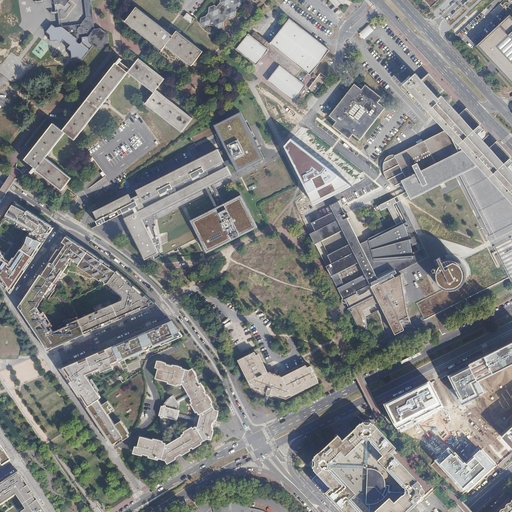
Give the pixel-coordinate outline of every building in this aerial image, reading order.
[(67,49),(71,51),(72,58),(78,57),(81,60),(93,46),(89,43),(88,37),(94,29),(92,28),(90,12),(92,10),(92,4),(91,4),(91,0),(49,0),(55,4),(56,10),(62,10),(65,13),(71,5),(68,3),(67,0),(84,0),(86,17),(81,24),(56,27),(52,24),(46,32),(50,35),(51,41),(57,41),(61,43),(64,40),(70,45),(67,49)] [(220,0),(220,2),(216,7),(214,5),(209,7),(208,12),(205,16),(200,18),(200,24),(204,27),(209,25),(214,26),(217,29),(223,27),(224,21),(222,20),(226,16),(229,19),(235,17),(235,11),(238,8),(243,6),(243,0),(220,0)] [(419,0),(428,10),(439,0),(419,0)] [(472,50),(476,45),(510,13),(504,7),(502,5),(501,3),(502,2),(500,0),(494,0),(457,34),(472,50)] [(505,3),(502,5),(504,7),(506,5),(508,5),(508,7),(511,8),(511,0),(507,0),(508,0),(508,2),(509,2),(506,2),(505,3)] [(487,35),(476,45),(508,79),(510,77),(508,74),(508,73),(507,72),(498,64),(499,63),(494,58),(493,58),(490,55),(494,51),(489,46),(493,42),(496,46),(511,31),(511,8),(508,7),(508,5),(506,5),(504,7),(510,13),(487,35)] [(164,29),(136,7),(125,21),(150,41),(163,50),(166,46),(174,36),(164,29)] [(191,23),(194,19),(187,13),(184,17),(191,23)] [(308,73),(310,74),(310,75),(329,50),(289,18),(270,43),(258,34),(255,32),(251,36),(248,34),(236,49),(256,65),(265,54),(280,65),(267,81),(294,101),(306,86),(296,77),(302,69),(308,73)] [(374,31),(369,25),(359,34),(364,40),(374,31)] [(89,43),(93,46),(96,49),(103,48),(108,41),(108,34),(104,31),(101,28),(94,29),(88,37),(89,43)] [(508,74),(510,77),(508,79),(511,82),(511,31),(496,46),(493,42),(489,46),(494,51),(490,55),(493,58),(494,58),(499,63),(498,64),(507,72),(508,73),(508,74)] [(176,33),(174,36),(166,46),(191,66),(201,53),(176,33)] [(138,59),(133,66),(129,71),(128,72),(154,92),(156,90),(164,79),(138,59)] [(118,62),(117,61),(97,86),(96,87),(96,88),(95,89),(88,98),(101,107),(104,104),(109,97),(113,92),(122,81),(125,77),(128,72),(129,71),(120,64),(118,62)] [(327,78),(321,73),(309,88),(315,93),(327,78)] [(511,160),(510,159),(511,157),(511,155),(509,157),(508,159),(502,153),(503,152),(500,148),(499,149),(486,136),(488,135),(480,126),(483,123),(481,122),(479,124),(477,126),(472,120),(473,119),(469,115),(468,116),(463,111),(464,110),(463,110),(462,110),(450,97),(446,101),(443,98),(443,97),(442,96),(446,92),(428,73),(421,80),(413,87),(420,94),(417,97),(419,99),(418,100),(431,114),(432,113),(435,116),(434,117),(435,117),(441,123),(440,123),(440,124),(441,123),(447,129),(446,130),(445,131),(431,138),(424,141),(417,145),(418,147),(416,148),(415,146),(405,151),(408,155),(403,158),(400,156),(396,155),(394,154),(391,154),(389,155),(387,157),(385,160),(384,162),(384,164),(384,169),(386,175),(388,178),(389,180),(391,182),(393,183),(394,184),(398,185),(400,186),(403,191),(404,190),(404,189),(411,186),(412,188),(406,191),(407,194),(408,196),(438,181),(442,179),(451,174),(454,173),(453,171),(458,169),(460,174),(481,214),(477,216),(495,253),(502,267),(503,268),(506,266),(507,268),(511,265),(511,232),(507,226),(503,227),(500,220),(498,220),(495,213),(491,215),(489,211),(493,208),(485,199),(456,166),(470,159),(472,158),(476,162),(495,183),(496,182),(501,188),(501,189),(502,189),(508,195),(507,196),(508,195),(511,199),(511,160)] [(415,73),(407,80),(410,83),(418,76),(415,73)] [(413,87),(421,80),(418,76),(410,83),(407,80),(403,84),(404,86),(409,91),(411,90),(416,96),(415,97),(416,98),(417,97),(420,94),(413,87)] [(378,102),(361,89),(354,84),(329,115),(336,121),(353,134),(360,140),(385,108),(378,102)] [(365,84),(361,89),(378,102),(381,98),(365,84)] [(156,90),(154,92),(145,103),(145,104),(182,132),(192,118),(178,107),(176,105),(165,97),(156,90)] [(101,107),(88,98),(87,99),(87,100),(86,100),(86,101),(81,107),(81,108),(72,119),(64,129),(67,131),(76,139),(101,107)] [(227,149),(231,159),(238,172),(267,159),(249,125),(241,110),(214,124),(218,132),(227,149)] [(353,134),(336,121),(333,126),(349,138),(353,134)] [(36,167),(39,168),(46,159),(67,131),(64,129),(54,122),(32,151),(26,159),(36,166),(36,167)] [(310,150),(302,144),(293,136),(285,145),(308,194),(313,206),(352,186),(310,150)] [(108,202),(93,210),(98,219),(100,224),(93,227),(93,228),(123,213),(126,220),(131,229),(132,231),(145,259),(159,252),(146,224),(145,222),(143,218),(209,186),(213,184),(232,175),(225,162),(220,152),(218,148),(108,202)] [(220,152),(225,162),(231,159),(227,149),(220,152)] [(456,166),(485,199),(493,208),(507,226),(511,232),(511,199),(508,195),(507,196),(508,195),(502,189),(501,189),(501,188),(496,182),(495,183),(476,162),(472,158),(470,159),(456,166)] [(73,179),(46,159),(39,168),(37,170),(50,180),(51,181),(64,191),(73,179)] [(212,191),(220,205),(223,203),(215,189),(214,187),(213,184),(209,186),(211,188),(212,191)] [(220,205),(191,219),(207,252),(256,229),(258,228),(241,194),(223,203),(220,205)] [(397,202),(396,200),(394,197),(378,205),(381,210),(388,207),(396,224),(385,230),(384,230),(368,238),(369,239),(361,243),(347,217),(349,216),(347,212),(344,214),(343,211),(341,208),(342,207),(338,200),(330,205),(333,211),(312,222),(316,230),(310,234),(315,244),(322,241),(333,262),(326,266),(342,297),(342,298),(341,299),(341,300),(342,301),(342,302),(344,302),(345,302),(346,302),(347,302),(347,301),(350,307),(352,310),(351,311),(363,335),(364,335),(365,333),(366,331),(366,329),(367,327),(368,325),(368,323),(368,321),(367,319),(367,317),(370,322),(381,316),(378,310),(372,313),(369,307),(380,302),(396,333),(404,329),(403,326),(406,324),(411,322),(408,313),(408,312),(408,311),(406,299),(401,274),(395,277),(394,274),(397,272),(394,267),(392,262),(408,260),(408,258),(413,258),(413,255),(412,253),(412,250),(411,246),(416,243),(407,226),(406,227),(404,223),(405,223),(403,220),(396,205),(395,205),(395,206),(393,204),(397,202)] [(26,243),(22,249),(34,257),(42,246),(54,227),(52,226),(35,215),(17,203),(13,209),(12,208),(7,215),(5,218),(18,225),(32,230),(28,236),(26,243)] [(104,281),(106,283),(108,282),(116,272),(109,267),(110,266),(101,259),(100,260),(98,258),(97,258),(81,248),(82,247),(68,237),(65,242),(63,241),(60,245),(62,246),(51,262),(49,261),(41,274),(54,283),(58,277),(59,278),(61,278),(63,278),(64,277),(65,276),(66,275),(63,273),(68,265),(67,264),(71,258),(80,264),(78,266),(85,270),(86,268),(87,269),(95,275),(94,277),(100,281),(101,279),(104,281)] [(57,249),(49,261),(51,262),(62,246),(60,245),(57,249)] [(0,277),(1,279),(2,278),(4,281),(3,282),(8,285),(7,287),(9,291),(11,290),(12,288),(13,289),(21,276),(34,257),(22,249),(21,248),(15,258),(14,257),(10,262),(2,258),(5,254),(0,250),(0,248),(1,247),(0,246),(0,277)] [(82,247),(81,248),(97,258),(98,258),(100,260),(101,259),(82,246),(82,247)] [(476,273),(469,276),(466,278),(467,275),(466,273),(466,270),(465,268),(463,265),(462,263),(459,261),(457,259),(453,259),(451,258),(449,258),(446,259),(443,260),(441,261),(438,264),(437,266),(435,269),(435,271),(426,276),(427,278),(435,293),(418,302),(417,303),(425,319),(426,319),(438,313),(484,289),(483,287),(476,273)] [(79,319),(85,333),(93,330),(92,328),(94,327),(96,329),(103,326),(102,324),(105,322),(106,324),(113,321),(112,319),(118,316),(120,318),(127,315),(126,313),(128,312),(130,314),(141,309),(140,307),(142,306),(144,308),(155,303),(117,270),(116,272),(108,282),(114,287),(113,289),(123,297),(122,300),(119,302),(119,304),(112,307),(111,305),(99,310),(99,312),(96,314),(95,312),(79,319)] [(54,345),(54,347),(56,346),(64,342),(74,338),(77,337),(85,333),(79,319),(77,316),(70,319),(70,321),(68,322),(69,324),(53,331),(51,327),(53,325),(50,322),(49,323),(37,305),(38,302),(39,303),(42,300),(44,302),(45,300),(44,298),(45,296),(44,296),(45,294),(48,296),(50,292),(53,291),(57,285),(54,283),(41,274),(30,290),(30,293),(28,293),(23,301),(19,306),(29,321),(32,323),(31,324),(36,332),(38,332),(38,335),(44,344),(47,344),(49,347),(54,345)] [(115,345),(113,346),(120,363),(125,361),(124,358),(129,355),(130,359),(147,351),(146,348),(155,344),(156,347),(177,338),(175,333),(180,331),(171,321),(151,329),(115,345)] [(180,331),(175,333),(177,338),(178,340),(184,337),(180,331)] [(511,343),(507,346),(486,357),(495,374),(511,365),(511,343)] [(120,363),(113,346),(64,367),(61,368),(87,407),(98,399),(101,397),(87,376),(101,370),(102,372),(120,363)] [(287,398),(288,398),(324,379),(325,379),(316,361),(313,363),(309,364),(310,365),(307,367),(306,366),(283,377),(282,377),(281,380),(280,379),(277,376),(276,376),(277,374),(272,373),(272,374),(271,374),(267,375),(266,375),(267,372),(266,372),(257,355),(256,355),(255,353),(253,353),(238,360),(241,367),(240,367),(242,370),(245,376),(246,379),(247,379),(252,389),(264,393),(266,392),(268,393),(269,393),(270,393),(270,394),(272,395),(273,396),(274,396),(276,396),(278,396),(279,395),(281,395),(286,396),(287,398)] [(480,381),(495,374),(486,357),(471,364),(480,381)] [(161,362),(160,362),(157,362),(156,367),(158,368),(154,383),(178,389),(183,397),(176,401),(174,398),(171,397),(168,400),(165,404),(164,406),(163,406),(162,407),(163,408),(164,409),(164,411),(163,411),(163,413),(163,415),(162,415),(161,415),(161,416),(160,417),(162,418),(161,419),(161,425),(162,426),(163,429),(165,430),(169,428),(173,435),(166,439),(142,433),(138,448),(135,447),(134,453),(138,455),(140,455),(143,455),(148,456),(151,458),(154,459),(155,459),(158,459),(166,461),(167,463),(169,462),(173,460),(176,457),(180,454),(184,453),(186,453),(188,451),(189,449),(192,447),(193,447),(196,447),(198,445),(199,445),(201,442),(207,439),(209,439),(211,437),(212,434),(212,431),(211,426),(212,423),(213,422),(214,421),(215,420),(215,418),(216,417),(217,415),(217,412),(215,411),(211,404),(210,401),(209,398),(207,396),(206,396),(205,395),(204,392),(203,388),(201,386),(199,384),(196,378),(195,377),(194,373),(193,371),(192,370),(189,371),(182,369),(181,368),(180,367),(177,366),(175,366),(172,367),(166,365),(165,364),(162,362),(161,362)] [(485,391),(481,383),(480,381),(471,364),(454,373),(459,384),(467,398),(467,400),(476,396),(485,391)] [(431,384),(390,405),(401,426),(442,406),(431,384)] [(102,405),(98,399),(87,407),(113,447),(117,445),(129,436),(128,434),(129,433),(121,420),(115,424),(108,414),(112,412),(108,406),(110,405),(108,401),(102,405)] [(454,419),(459,413),(454,409),(449,415),(454,419)] [(414,469),(401,455),(397,450),(374,426),(374,427),(372,425),(369,427),(366,427),(364,424),(362,426),(361,425),(343,442),(339,437),(315,459),(316,460),(314,462),(316,464),(316,468),(313,470),(315,472),(314,473),(317,475),(312,480),(327,496),(341,511),(409,511),(413,509),(416,506),(422,500),(421,500),(423,498),(423,497),(433,489),(428,484),(414,469)] [(511,442),(511,424),(503,432),(508,438),(511,442)] [(0,463),(1,463),(2,465),(9,461),(11,460),(7,454),(0,443),(0,463)] [(449,446),(434,461),(463,494),(496,464),(483,450),(466,465),(449,446)] [(45,511),(38,501),(19,472),(17,473),(7,480),(8,482),(0,486),(0,502),(14,493),(25,509),(20,511),(45,511)] [(511,511),(511,503),(511,505),(509,505),(507,507),(506,509),(505,510),(503,511),(501,511),(511,511)]
